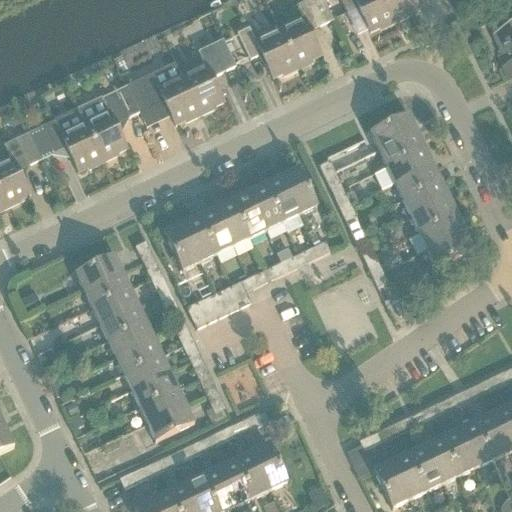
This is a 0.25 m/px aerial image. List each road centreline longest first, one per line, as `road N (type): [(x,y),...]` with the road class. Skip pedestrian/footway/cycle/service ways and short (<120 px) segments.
road 1 (residential): [(0,264),(393,71),(431,77),(443,89),(511,232)]
road 2 (residential): [(358,511),(311,411),(511,282)]
road 3 (residential): [(64,466),(0,321)]
